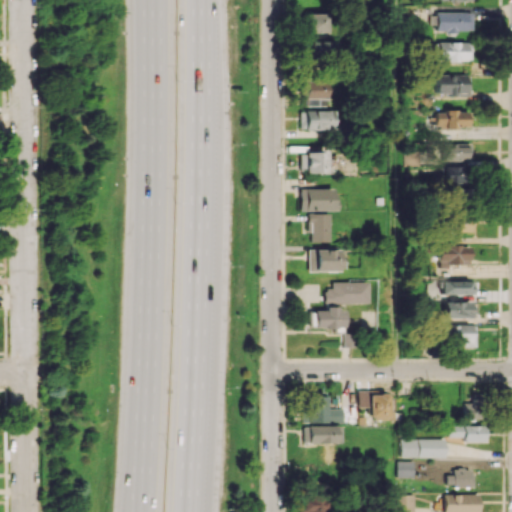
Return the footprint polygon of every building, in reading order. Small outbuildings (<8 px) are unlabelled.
[(471,30),(470,11),(435,12),(435,31),(471,30)] [(324,32),(323,12),(302,13),(303,33),(324,32)] [(330,41),(302,42),(303,61),(331,60),(330,41)] [(437,61),(470,60),(470,41),(437,42),(437,61)] [(468,75),(435,74),(435,94),(468,95),(468,75)] [(333,110),(303,110),(303,130),(333,130),(333,110)] [(435,110),(435,128),(469,128),(469,110),(435,110)] [(440,160),(469,161),(470,143),(441,143),(440,160)] [(323,173),(324,152),(298,151),(298,173),(323,173)] [(402,165),(419,166),(419,152),(403,152),(402,165)] [(324,172),(333,172),(333,159),(325,159),(324,172)] [(442,166),(443,187),(465,185),(464,165),(442,166)] [(298,211),(333,210),(333,188),(297,189),(298,211)] [(326,213),(306,214),(306,242),(327,242),(326,213)] [(473,232),(472,216),(444,216),(445,233),(473,232)] [(438,246),(438,265),(468,265),(468,245),(438,246)] [(305,271),(339,270),(339,249),(305,250),(305,271)] [(472,280),(439,281),(439,294),(473,293),(472,280)] [(365,302),(365,281),(329,282),(329,289),(322,289),(322,303),(365,302)] [(443,317),(469,317),(469,295),(443,294),(443,317)] [(340,330),(340,308),(311,308),(311,329),(340,330)] [(474,345),(474,325),(442,324),(441,345),(474,345)] [(351,347),(352,331),(341,331),(340,346),(351,347)] [(355,391),(355,407),(366,407),(367,419),(385,419),(385,390),(355,391)] [(323,408),(322,391),(302,391),(303,423),(341,422),(341,408),(323,408)] [(305,443),(338,442),(337,425),(304,426),(305,443)] [(481,426),(446,425),(445,440),(481,441),(481,426)] [(443,457),(442,438),(399,439),(399,457),(443,457)] [(412,477),(412,460),(396,460),(396,477),(412,477)] [(451,474),(444,475),(444,486),(470,485),(470,468),(451,468),(451,474)] [(442,493),(441,511),(476,511),(477,494),(442,493)] [(412,511),(413,494),(395,494),(394,511),(412,511)] [(297,511),(321,511),(321,495),(297,495),(297,511)]
